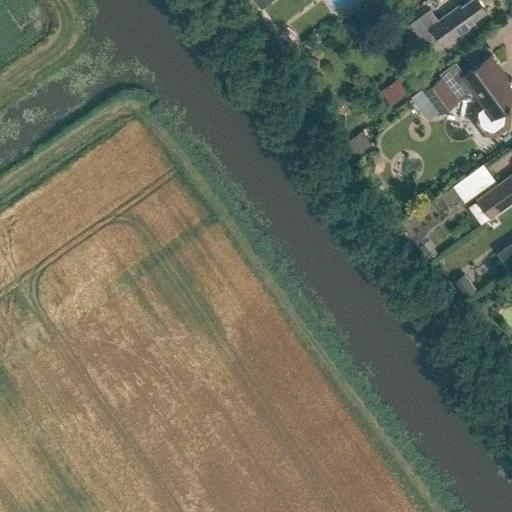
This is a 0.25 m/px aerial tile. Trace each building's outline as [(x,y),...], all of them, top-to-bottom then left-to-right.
[(250,0),(259,11),(274,0),(250,0)] [(439,20),(430,8),(411,23),(428,47),(439,39),(444,45),(472,24),(470,22),(487,9),(480,0),(470,0),(464,5),(462,3),(439,20)] [(460,99),(458,98),(471,88),(484,104),(480,107),(477,116),(477,119),(478,123),(479,126),(481,129),(484,132),(487,133),(490,135),(494,135),(497,135),(500,133),(504,132),(506,129),(508,126),(510,123),(510,120),(510,116),(509,113),(507,109),(511,105),(511,86),(506,79),(509,77),(492,55),(462,77),(464,80),(452,89),(443,77),(425,90),(442,112),(460,99)] [(318,68),(319,60),(306,57),(305,66),(318,68)] [(391,105),(406,94),(396,80),(381,90),(391,105)] [(354,153),(367,143),(357,130),(344,140),(354,153)] [(465,201),(496,179),(484,163),(453,185),(465,201)] [(511,173),(477,198),(491,217),(511,202),(511,173)] [(430,204),(400,221),(410,240),(440,222),(430,204)] [(459,303),(477,290),(465,273),(447,287),(459,303)]
